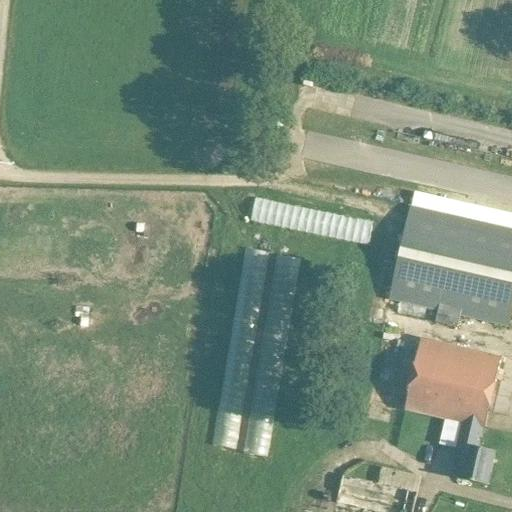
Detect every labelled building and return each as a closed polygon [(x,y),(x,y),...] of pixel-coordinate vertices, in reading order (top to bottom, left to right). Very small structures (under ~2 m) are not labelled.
[(370,245),(375,221),(256,196),(251,221),(370,245)] [(511,310),(511,230),(510,230),(411,207),(390,301),(438,312),(435,322),(457,327),(460,316),(508,327),(511,310)] [(357,388),(373,391),(375,377),(378,377),(384,342),(362,338),(356,374),(359,375),(357,388)] [(501,358),(481,353),(420,340),(404,410),(445,419),(439,445),(464,451),(458,479),(487,485),(495,451),(478,447),(483,427),(485,428),(501,358)] [(412,511),(417,493),(420,478),(391,472),(388,486),(342,476),(334,511),(412,511)]
